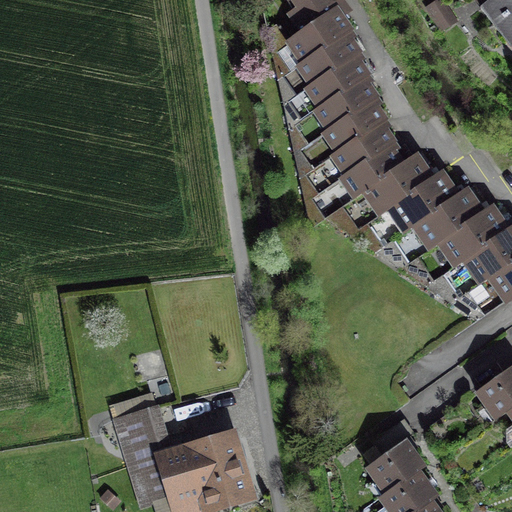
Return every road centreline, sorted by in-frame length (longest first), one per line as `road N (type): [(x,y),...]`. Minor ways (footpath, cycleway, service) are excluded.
road 1 (unclassified): [(202,0),(282,511)]
road 2 (residential): [(349,0),(429,147)]
